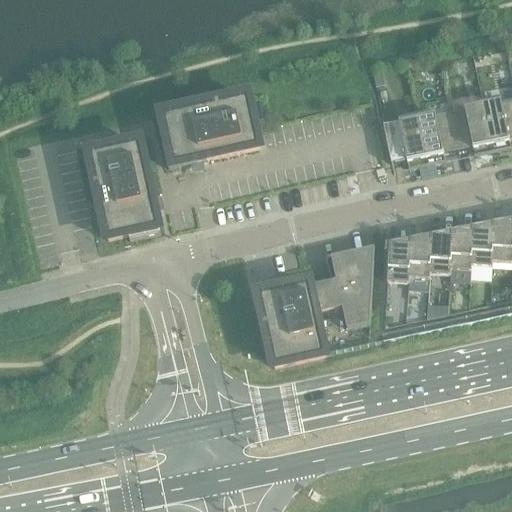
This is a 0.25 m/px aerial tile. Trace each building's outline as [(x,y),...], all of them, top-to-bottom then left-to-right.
[(382,76),(373,78),(376,90),(385,88),(382,76)] [(249,100),(162,119),(167,140),(162,141),(169,172),(191,167),(192,171),(204,168),(203,165),(207,164),(207,163),(260,152),(255,132),(249,100)] [(511,152),(508,137),(511,136),(511,102),(483,108),(493,155),(511,152)] [(458,153),(467,151),(466,146),(471,145),(474,159),(493,155),(483,108),(450,115),(458,153)] [(450,115),(417,122),(427,169),(445,165),(442,151),(448,150),(449,155),(458,153),(450,115)] [(401,165),(400,160),(406,159),(409,173),(427,169),(417,122),(384,129),(392,167),(393,167),(401,165)] [(140,146),(89,157),(108,244),(129,239),(130,244),(161,237),(156,215),(160,214),(157,202),(153,203),(152,199),(140,146)] [(511,229),(493,228),(493,233),(494,233),(492,265),(511,266),(511,229)] [(472,237),(473,238),(471,269),(472,269),(492,271),(492,265),(494,233),(493,233),(472,232),(472,237)] [(452,242),(450,273),(451,273),(471,275),(472,269),(471,269),(473,238),(472,237),(452,236),(451,242),(452,242)] [(432,245),(429,277),(430,277),(450,279),(451,273),(450,273),(452,242),(451,242),(431,240),(431,245),(432,245)] [(411,250),(409,282),(430,283),(430,277),(429,277),(432,245),(431,245),(410,244),(410,250),(411,250)] [(390,248),(387,286),(409,287),(409,282),(411,250),(410,250),(390,248)] [(332,262),(337,284),(310,290),(310,288),(259,299),(274,371),(325,360),(316,317),(342,311),(347,333),(370,328),(375,251),(326,262),(326,263),(332,262)] [(428,309),(428,323),(447,318),(448,310),(428,309)] [(508,310),(487,315),(489,324),(510,320),(508,310)] [(487,315),(466,319),(468,329),(489,324),(487,315)] [(466,319),(445,324),(447,333),(468,329),(466,319)] [(445,324),(424,328),(426,338),(447,333),(445,324)] [(424,328),(403,333),(405,342),(426,338),(424,328)] [(403,333),(382,338),(384,347),(405,342),(403,333)] [(26,337),(0,343),(0,378),(33,370),(26,337)]
